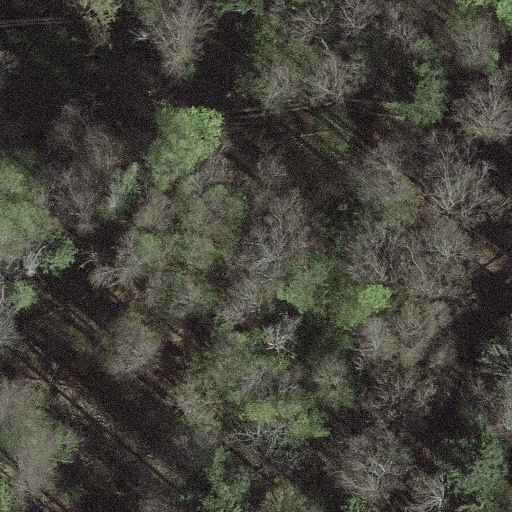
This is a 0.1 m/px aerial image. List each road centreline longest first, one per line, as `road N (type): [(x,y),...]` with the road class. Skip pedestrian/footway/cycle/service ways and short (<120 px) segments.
road 1 (motorway): [(145,511),(214,258),(298,0)]
road 2 (motorway): [(60,0),(0,147)]
